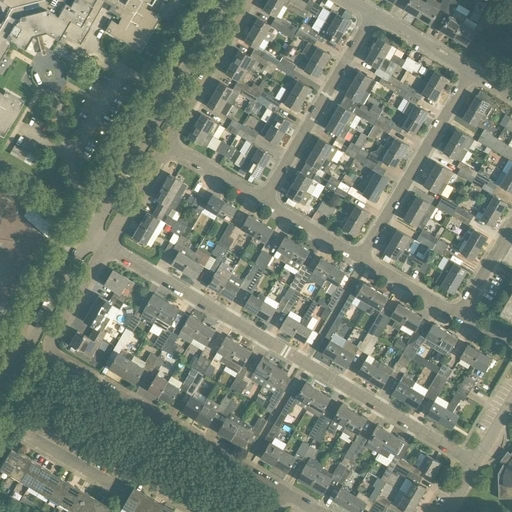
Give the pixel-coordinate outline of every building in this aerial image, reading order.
[(0,0),(0,135),(2,137),(8,127),(9,128),(21,109),(19,108),(23,102),(4,91),(3,93),(0,91),(0,58),(3,54),(10,41),(25,49),(32,37),(36,36),(38,43),(41,42),(43,41),(41,34),(45,33),(58,41),(62,34),(80,45),(89,27),(104,2),(111,6),(108,11),(121,18),(117,24),(111,21),(105,31),(140,52),(160,17),(146,9),(149,4),(151,6),(154,0),(0,0)] [(269,0),(264,10),(276,17),(283,6),(273,0),(269,0)] [(309,0),(307,4),(300,0),(273,0),(283,6),(306,19),(307,17),(309,13),(315,3),(309,0)] [(410,0),(405,10),(418,17),(426,3),(420,0),(410,0)] [(427,0),(426,3),(418,17),(431,25),(439,11),(438,10),(439,8),(445,12),(452,0),(443,0),(441,4),(434,0),(427,0)] [(466,18),(455,11),(461,0),(452,0),(445,12),(445,13),(450,16),(441,31),(454,38),(466,18)] [(312,14),(318,18),(323,8),(315,3),(309,13),(312,14)] [(475,28),(482,32),(494,12),(487,8),(478,24),(466,18),(454,38),(467,46),(475,31),(474,30),(475,28)] [(342,17),(349,21),(353,14),(346,10),(342,17)] [(350,22),(349,21),(342,17),(331,11),(325,22),(343,33),(350,22)] [(277,23),(296,35),(299,30),(280,18),(277,23)] [(312,28),(312,29),(309,35),(317,40),(322,43),(325,37),(337,44),(343,33),(325,22),(318,18),(312,28)] [(252,30),(264,37),(272,42),(276,35),(268,31),(271,26),(259,19),(252,30)] [(293,40),(296,35),(277,23),(274,28),(293,40)] [(299,30),(296,35),(308,42),(312,45),(313,44),(314,45),(317,40),(309,35),(299,29),(299,30)] [(245,42),(257,49),(258,48),(264,37),(252,30),(245,42)] [(397,49),(379,39),(372,50),(392,61),(407,70),(413,60),(408,57),(406,61),(394,54),(397,49)] [(318,48),(314,45),(313,44),(312,45),(306,56),(324,66),(330,55),(318,48)] [(258,48),(257,49),(255,53),(267,61),(277,67),(280,63),(280,61),(264,52),(258,48)] [(366,61),(380,70),(385,73),(392,61),(372,50),(366,61)] [(249,72),(253,65),(249,63),(252,58),(240,51),(233,62),(248,71),(249,71),(249,72)] [(324,66),(306,56),(299,67),(317,77),(324,66)] [(283,58),(280,61),(280,63),(294,71),(297,66),(283,58)] [(413,60),(407,70),(412,73),(413,71),(417,73),(421,65),(418,63),(413,60)] [(277,68),(277,67),(267,61),(264,66),(262,69),(272,75),(277,68)] [(233,62),(226,73),(238,81),(236,85),(247,92),(258,99),(260,96),(263,91),(268,83),(263,80),(259,87),(254,84),(252,88),(242,82),(248,71),(233,62)] [(280,63),(277,67),(277,68),(293,77),(296,72),(294,71),(280,63)] [(430,69),(423,80),(429,83),(441,90),(448,79),(430,69)] [(353,84),(370,93),(376,82),(372,79),(359,72),(353,84)] [(391,76),(387,81),(397,87),(400,82),(391,76)] [(394,92),(397,87),(387,81),(382,78),(379,83),(394,92)] [(291,93),(304,100),(310,89),(298,81),(291,93)] [(397,87),(407,93),(410,87),(400,82),(397,87)] [(233,105),(237,98),(230,94),(233,90),(221,83),(214,94),(227,101),(233,105)] [(441,90),(429,83),(422,94),(434,101),(441,90)] [(363,104),(370,93),(353,84),(346,95),(358,102),(363,104)] [(407,93),(397,87),(394,92),(404,98),(413,104),(416,98),(407,93)] [(285,104),(297,111),(304,100),(291,93),(287,90),(280,100),(273,96),(272,97),(263,91),(260,96),(279,107),(282,102),(285,104)] [(258,99),(247,92),(244,97),(251,101),(247,106),(252,109),(254,107),(258,99)] [(233,105),(227,101),(214,94),(208,105),(220,113),(220,112),(226,116),(233,105)] [(273,112),(267,123),(284,133),(291,122),(279,115),(275,113),(279,107),(260,96),(258,99),(254,107),(258,109),(261,104),(266,107),(266,108),(273,112)] [(470,107),(482,114),(489,103),(477,96),(470,107)] [(367,114),(377,120),(381,115),(383,110),(373,104),(367,114)] [(416,105),(409,117),(421,124),(428,112),(416,105)] [(340,106),(339,106),(333,117),(349,127),(356,115),(374,125),(377,120),(367,114),(355,107),(352,113),(340,106)] [(482,114),(470,107),(464,119),(476,126),(476,125),(480,128),(487,117),(482,114)] [(405,114),(398,125),(403,128),(415,135),(421,124),(409,117),(405,114)] [(220,125),(214,122),(202,115),(195,126),(213,137),(220,125)] [(387,126),(391,120),(390,120),(390,121),(381,115),(377,120),(387,126)] [(505,128),(510,118),(505,115),(500,124),(505,128)] [(333,117),(326,128),(339,135),(344,139),(351,128),(349,127),(333,117)] [(240,130),(243,125),(233,120),(230,125),(239,131),(240,130)] [(377,120),(374,125),(368,137),(374,141),(381,129),(389,134),(392,129),(387,126),(377,120)] [(284,133),(267,123),(261,134),(278,144),(284,133)] [(240,130),(255,139),(259,133),(253,129),(253,130),(243,124),(243,125),(240,130)] [(239,131),(230,125),(227,130),(236,136),(237,135),(239,131)] [(206,148),(213,137),(195,126),(189,137),(206,148)] [(240,130),(239,131),(237,135),(246,140),(246,141),(252,145),(255,139),(240,130)] [(451,141),(468,151),(474,140),(457,130),(451,141)] [(481,136),(495,144),(498,139),(488,134),(489,133),(484,130),(481,136)] [(391,136),(384,147),(401,157),(408,146),(396,139),(391,136)] [(492,150),(495,144),(481,136),(478,141),(492,150)] [(338,150),(320,139),(313,151),(331,161),(338,150)] [(511,147),(498,139),(495,144),(511,154),(511,147)] [(475,178),(478,173),(469,168),(469,167),(461,162),(468,151),(451,141),(444,152),(460,162),(457,167),(460,169),(475,178)] [(230,147),(221,142),(216,151),(224,156),(230,147)] [(348,148),(358,154),(361,148),(351,142),(348,148)] [(247,157),(264,167),(271,155),(252,144),(246,155),(247,156),(247,157)] [(511,159),(511,154),(495,144),(492,150),(511,161),(511,159)] [(383,161),(395,168),(401,157),(384,147),(381,145),(377,151),(372,152),(370,154),(361,148),(358,154),(386,171),(380,167),(383,161)] [(29,154),(15,146),(10,154),(24,162),(25,161),(29,154)] [(235,150),(234,149),(230,147),(224,156),(229,159),(235,150)] [(345,153),(350,156),(355,159),(358,154),(348,148),(345,153)] [(313,151),(307,161),(307,162),(319,169),(325,172),(331,161),(313,151)] [(370,184),(382,191),(388,179),(383,176),(386,171),(358,154),(355,159),(364,165),(371,170),(365,181),(370,184)] [(264,167),(247,157),(241,168),(246,171),(258,178),(264,167)] [(431,175),(447,184),(454,173),(437,163),(431,175)] [(472,183),(475,178),(460,169),(457,175),(462,178),(462,177),(472,183)] [(502,171),(495,183),(500,186),(501,186),(511,192),(511,177),(507,175),(502,171)] [(294,184),(306,191),(312,195),(318,183),(312,180),(313,179),(299,172),(297,175),(298,176),(294,184)] [(478,173),(475,178),(491,188),(495,183),(478,173)] [(170,175),(163,187),(176,194),(183,182),(170,175)] [(441,196),(447,184),(431,175),(424,186),(441,196)] [(338,188),(341,182),(331,177),(328,182),(338,188)] [(491,188),(475,178),(472,183),(488,192),(491,188)] [(338,188),(328,182),(325,187),(335,192),(338,188)] [(375,202),(382,191),(370,184),(364,194),(351,187),(351,188),(341,182),(338,188),(353,197),(365,204),(369,198),(375,202)] [(305,206),(312,195),(306,191),(294,184),(287,195),(305,206)] [(157,209),(168,215),(172,209),(175,210),(182,198),(176,194),(163,187),(156,199),(161,202),(157,209)] [(338,188),(335,192),(350,201),(353,197),(338,188)] [(192,204),(198,207),(203,198),(198,194),(195,199),(192,204)] [(205,208),(217,215),(225,202),(213,195),(205,208)] [(192,204),(195,199),(190,196),(187,201),(192,204)] [(411,208),(430,219),(436,208),(418,197),(411,208)] [(439,202),(455,212),(458,206),(443,197),(439,202)] [(485,199),(482,205),(500,215),(507,204),(494,197),(491,202),(485,199)] [(323,201),(317,211),(322,214),(328,204),(323,201)] [(225,202),(217,215),(230,222),(237,209),(225,202)] [(455,212),(439,202),(436,207),(442,211),(443,211),(452,216),(455,212)] [(31,204),(23,213),(46,235),(54,226),(31,204)] [(322,214),(330,219),(336,209),(328,204),(322,214)] [(482,205),(478,212),(484,215),(481,219),(493,226),(500,215),(482,205)] [(362,224),(369,213),(357,206),(350,217),(362,224)] [(458,206),(455,212),(471,221),(474,216),(458,206)] [(58,215),(66,219),(69,213),(61,208),(58,215)] [(423,230),(430,219),(411,208),(405,219),(423,230)] [(148,213),(141,225),(153,232),(160,220),(164,223),(168,215),(157,209),(152,216),(148,213)] [(471,221),(455,212),(452,216),(468,226),(471,221)] [(174,234),(180,237),(175,245),(176,245),(187,226),(177,221),(168,215),(164,223),(173,227),(171,231),(174,233),(174,234)] [(180,215),(177,221),(187,226),(190,221),(180,215)] [(242,229),(254,236),(261,223),(249,216),(242,229)] [(190,221),(187,226),(192,229),(197,220),(192,217),(190,221)] [(355,235),(362,224),(350,217),(344,228),(355,235)] [(261,223),(254,236),(266,243),(273,230),(261,223)] [(223,247),(228,238),(235,227),(230,224),(218,244),(223,247)] [(146,245),(153,232),(141,225),(134,237),(146,245)] [(172,265),(174,266),(184,272),(191,260),(195,253),(184,246),(188,240),(186,239),(192,229),(187,226),(176,245),(171,254),(176,257),(172,265)] [(391,241),(403,248),(403,249),(408,251),(415,240),(398,230),(391,241)] [(429,234),(423,230),(420,236),(436,245),(439,240),(429,234)] [(462,238),(468,241),(480,249),(487,237),(474,230),(472,235),(466,232),(462,238)] [(436,245),(420,236),(416,242),(422,245),(423,244),(433,250),(436,245)] [(278,259),(286,264),(290,257),(297,244),(285,237),(278,250),(282,253),(278,259)] [(228,238),(223,247),(228,250),(234,241),(228,238)] [(436,245),(445,251),(448,245),(439,240),(436,245)] [(403,249),(403,248),(391,241),(385,253),(404,264),(407,259),(399,255),(403,249)] [(480,249),(468,241),(461,253),(474,260),(480,249)] [(170,255),(171,254),(176,245),(175,245),(170,242),(164,252),(170,255)] [(217,257),(223,247),(218,244),(212,254),(217,257)] [(297,244),(290,257),(286,264),(298,271),(295,277),(296,277),(290,287),(295,290),(300,281),(308,268),(302,264),(310,252),(297,244)] [(436,245),(433,250),(442,255),(442,256),(447,259),(450,254),(445,251),(436,245)] [(226,258),(224,257),(228,250),(223,247),(217,257),(210,268),(216,272),(208,286),(220,293),(227,281),(231,274),(219,267),(222,263),(224,263),(226,258)] [(254,266),(259,268),(267,254),(263,251),(254,266)] [(267,254),(259,268),(264,272),(273,257),(267,254)] [(417,265),(415,269),(420,272),(426,262),(415,256),(412,262),(417,265)] [(321,259),(314,271),(309,279),(321,287),(322,285),(333,266),(321,259)] [(184,272),(194,278),(196,279),(203,267),(191,260),(184,272)] [(449,260),(442,271),(461,282),(467,271),(449,260)] [(425,275),(431,265),(426,262),(420,272),(425,275)] [(259,268),(254,266),(248,276),(253,278),(259,268)] [(332,282),(338,286),(346,273),(333,266),(322,285),(328,289),(332,282)] [(252,295),(260,282),(258,281),(264,272),(259,268),(253,278),(245,291),(252,295)] [(124,303),(127,297),(124,295),(127,289),(131,291),(135,284),(129,280),(113,271),(105,285),(116,291),(113,296),(124,303)] [(454,293),(461,282),(442,271),(435,283),(454,293)] [(232,300),(240,288),(244,281),(231,274),(227,281),(220,293),(232,300)] [(300,281),(295,290),(300,293),(306,284),(300,281)] [(376,291),(366,285),(364,284),(356,297),(361,300),(357,307),(364,311),(376,291)] [(289,299),(295,290),(290,287),(284,296),(289,299)] [(343,292),(337,288),(336,288),(330,298),(331,299),(327,306),(326,308),(331,311),(343,292)] [(295,302),(300,293),(295,290),(289,299),(282,312),(288,316),(291,311),(296,303),(295,302)] [(376,308),(380,311),(384,306),(388,298),(386,297),(376,291),(364,311),(371,316),(376,308)] [(257,298),(252,295),(244,307),(257,314),(264,302),(267,297),(260,293),(257,298)] [(356,296),(351,293),(338,315),(343,318),(356,296)] [(511,293),(499,314),(511,321),(511,293)] [(154,294),(145,309),(143,313),(156,321),(167,302),(154,294)] [(99,295),(91,308),(106,317),(112,306),(120,310),(124,303),(113,296),(110,302),(99,295)] [(320,299),(317,303),(318,304),(326,308),(327,306),(325,302),(320,299)] [(293,336),(303,342),(305,343),(312,330),(307,327),(313,317),(311,316),(318,304),(317,303),(313,301),(306,313),(300,323),(293,336)] [(168,329),(171,324),(179,309),(167,302),(156,321),(153,324),(163,329),(153,345),(162,350),(173,333),(168,329)] [(269,322),(276,309),(264,302),(257,314),(269,322)] [(399,304),(394,312),(391,317),(396,320),(392,327),(400,331),(400,329),(411,311),(399,304)] [(84,321),(95,328),(92,333),(103,339),(106,334),(103,332),(111,320),(106,317),(91,308),(84,321)] [(320,318),(326,321),(331,311),(326,308),(320,318)] [(423,318),(411,311),(400,329),(411,336),(407,343),(408,344),(403,353),(408,356),(416,343),(423,331),(418,328),(423,318)] [(144,316),(136,312),(134,317),(128,326),(126,329),(134,333),(144,316)] [(338,315),(327,335),(332,338),(343,318),(338,315)] [(190,316),(181,331),(194,338),(203,323),(190,316)] [(300,323),(288,316),(281,329),(282,329),(293,336),(300,323)] [(203,323),(194,338),(206,345),(215,331),(203,323)] [(373,323),(368,333),(373,336),(379,326),(373,323)] [(435,350),(438,345),(446,332),(433,325),(423,343),(435,350)] [(379,326),(373,336),(378,339),(384,329),(379,326)] [(103,339),(92,333),(89,338),(77,331),(70,344),(92,358),(103,339)] [(446,332),(438,345),(450,352),(458,339),(446,332)] [(178,336),(173,333),(162,350),(172,356),(175,358),(177,355),(174,354),(178,346),(174,344),(178,337),(179,336),(178,336)] [(347,341),(343,348),(335,361),(347,368),(358,349),(363,352),(373,336),(368,333),(362,342),(360,341),(357,346),(347,341)] [(129,340),(122,336),(114,350),(119,353),(110,368),(123,376),(134,356),(135,356),(127,351),(126,354),(123,352),(129,340)] [(373,336),(363,352),(370,356),(375,348),(374,347),(378,339),(373,336)] [(226,337),(218,352),(223,355),(219,361),(227,365),(239,344),(226,337)] [(335,361),(343,348),(331,340),(323,353),(335,361)] [(394,346),(403,351),(406,345),(398,340),(394,346)] [(416,343),(408,356),(413,359),(421,345),(416,343)] [(243,367),(252,352),(239,344),(227,365),(226,367),(238,374),(236,377),(237,377),(229,390),(235,393),(243,380),(248,371),(243,367)] [(473,365),(480,352),(468,345),(460,358),(473,365)] [(492,359),(491,358),(480,352),(473,365),(485,372),(492,359)] [(153,367),(158,357),(151,353),(145,363),(134,356),(123,376),(136,383),(144,369),(149,373),(153,367)] [(402,365),(408,356),(403,353),(397,362),(402,365)] [(199,372),(206,359),(201,355),(193,368),(199,372)] [(159,356),(158,357),(153,367),(158,370),(165,360),(159,356)] [(164,370),(171,374),(179,360),(172,356),(164,370)] [(413,359),(408,356),(402,365),(402,366),(407,369),(413,359)] [(266,381),(275,366),(263,358),(254,373),(266,381)] [(206,359),(199,372),(204,375),(212,362),(206,359)] [(374,360),(371,365),(365,361),(358,374),(370,381),(380,363),(374,360)] [(382,388),(390,375),(393,369),(381,362),(380,363),(370,381),(382,388)] [(437,374),(442,377),(448,367),(443,364),(437,374)] [(275,366),(266,381),(277,387),(269,401),(271,402),(266,411),(271,414),(284,391),(279,388),(288,373),(275,366)] [(448,367),(442,377),(447,380),(453,370),(448,367)] [(183,411),(195,418),(204,404),(193,398),(206,376),(198,372),(195,378),(189,388),(187,392),(192,395),(183,411)] [(183,385),(189,388),(195,378),(189,374),(183,384),(183,385)] [(424,396),(429,399),(442,377),(437,374),(427,390),(424,396)] [(148,390),(159,397),(168,382),(157,375),(148,390)] [(404,375),(400,382),(392,394),(404,402),(412,389),(416,382),(404,375)] [(466,376),(460,387),(469,393),(476,382),(466,376)] [(447,380),(442,377),(429,399),(434,402),(438,397),(447,380)] [(243,380),(235,393),(240,396),(248,383),(243,380)] [(171,404),(180,389),(168,382),(159,397),(171,404)] [(299,395),(294,392),(281,413),(287,416),(292,406),(294,407),(296,404),(306,411),(307,410),(318,391),(306,384),(299,395)] [(460,387),(447,409),(439,422),(451,429),(459,416),(453,413),(461,400),(464,402),(466,398),(469,393),(460,387)] [(417,409),(424,396),(412,389),(404,402),(417,409)] [(307,410),(319,418),(324,410),(331,398),(318,391),(307,410)] [(217,412),(222,415),(231,400),(225,397),(220,405),(217,412)] [(262,407),(266,401),(259,397),(255,403),(262,407)] [(238,404),(231,400),(222,415),(227,418),(229,419),(232,413),(238,404)] [(447,409),(434,402),(427,415),(439,422),(447,409)] [(208,426),(217,412),(204,404),(195,418),(208,426)] [(346,427),(354,412),(342,405),(335,416),(329,413),(321,427),(314,439),(319,443),(327,430),(333,434),(340,423),(346,427)] [(354,412),(346,427),(343,432),(352,438),(351,440),(353,442),(344,457),(350,461),(364,438),(358,434),(367,420),(354,412)] [(279,428),(287,416),(281,413),(274,425),(279,428)] [(254,427),(243,421),(232,440),(245,447),(253,433),(258,436),(267,421),(260,417),(254,427)] [(240,426),(229,419),(227,418),(219,432),(232,440),(240,426)] [(314,439),(321,427),(316,423),(308,436),(314,439)] [(275,465),(283,450),(272,444),(274,440),(281,429),(279,428),(274,425),(266,438),(271,441),(262,457),(275,465)] [(379,453),(383,447),(391,434),(378,426),(369,441),(364,438),(350,461),(355,464),(365,447),(372,451),(372,449),(379,453)] [(391,434),(383,447),(379,453),(388,459),(387,461),(390,462),(381,479),(386,482),(391,473),(397,464),(400,459),(395,456),(403,441),(391,434)] [(302,460),(310,446),(303,442),(295,456),(302,460)] [(310,446),(302,460),(309,464),(317,451),(310,446)] [(21,455),(10,449),(0,466),(0,469),(9,474),(21,455)] [(283,450),(275,465),(287,472),(296,458),(283,450)] [(511,452),(510,454),(508,451),(500,462),(503,464),(498,474),(499,499),(511,498),(511,452)] [(30,461),(21,455),(9,474),(19,480),(30,461)] [(400,459),(397,464),(411,473),(419,477),(423,470),(433,477),(441,463),(427,455),(419,467),(415,465),(414,467),(400,459)] [(338,482),(346,468),(350,461),(344,457),(342,462),(340,461),(332,474),(334,476),(332,479),(332,480),(337,483),(338,482)] [(29,486),(40,466),(30,461),(19,480),(29,486)] [(298,479),(311,486),(319,472),(307,464),(298,479)] [(399,474),(407,479),(412,482),(405,493),(419,501),(427,488),(419,484),(422,479),(419,477),(411,473),(397,464),(391,473),(397,477),(399,474)] [(29,486),(39,492),(50,472),(40,466),(29,486)] [(346,468),(338,482),(343,485),(351,471),(346,468)] [(362,469),(359,474),(364,478),(368,472),(362,469)] [(39,492),(49,497),(60,478),(50,472),(39,492)] [(324,494),(332,480),(332,479),(319,472),(311,486),(324,494)] [(363,480),(376,487),(369,499),(368,500),(374,503),(376,500),(379,495),(386,482),(381,479),(378,477),(376,481),(366,475),(363,480)] [(49,497),(58,503),(70,484),(60,478),(49,497)] [(58,503),(68,509),(80,489),(70,484),(58,503)] [(130,511),(134,511),(145,494),(134,488),(123,507),(130,511)] [(68,509),(73,511),(79,511),(89,495),(80,489),(68,509)] [(334,500),(347,507),(353,496),(341,489),(334,500)] [(407,511),(412,511),(419,501),(405,493),(398,507),(407,511)] [(134,511),(147,511),(154,500),(145,494),(134,511)] [(79,511),(92,511),(99,501),(89,495),(79,511)] [(379,495),(376,500),(388,508),(392,502),(379,495)] [(353,496),(347,507),(354,511),(361,511),(366,504),(353,496)] [(22,498),(19,503),(29,508),(32,503),(22,498)] [(147,511),(160,511),(164,505),(154,500),(147,511)] [(395,511),(388,508),(376,500),(374,503),(368,511),(395,511)] [(99,501),(92,511),(106,511),(110,507),(99,501)]
